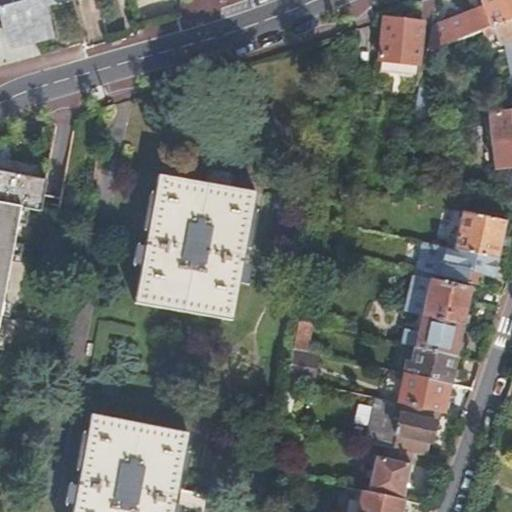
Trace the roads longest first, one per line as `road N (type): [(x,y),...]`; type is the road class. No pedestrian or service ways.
road 1 (tertiary): [(320,0),(0,107)]
road 2 (residential): [(450,511),(511,327)]
